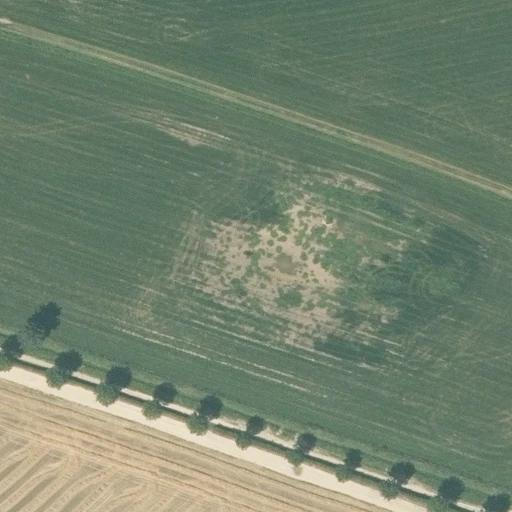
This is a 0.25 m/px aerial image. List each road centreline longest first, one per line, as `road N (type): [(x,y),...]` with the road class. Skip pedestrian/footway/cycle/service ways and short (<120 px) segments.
road 1 (track): [(0,25),(511,195)]
road 2 (track): [(0,369),(417,511)]
